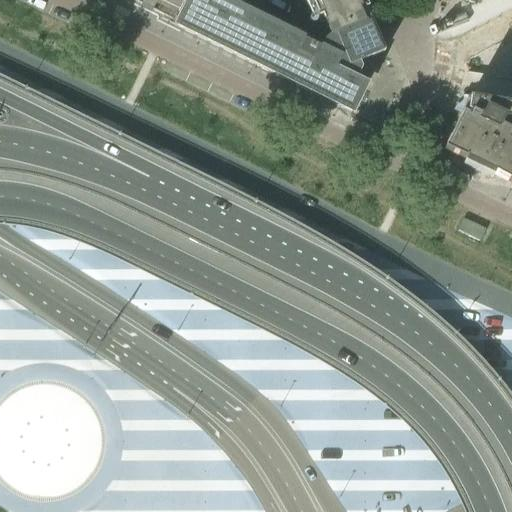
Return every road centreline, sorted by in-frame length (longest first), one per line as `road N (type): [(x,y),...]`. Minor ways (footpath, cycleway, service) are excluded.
road 1 (primary): [(0,196),(81,215),(365,362),(446,434),(492,511)]
road 2 (residential): [(511,307),(0,54)]
road 3 (primary): [(332,511),(285,434),(248,393),(0,229)]
road 4 (primary): [(511,454),(468,393),(404,332),(191,213)]
road 5 (residential): [(391,161),(56,0)]
road 6 (primary): [(141,356),(245,427),(302,511)]
road 7 (primary): [(191,213),(108,146),(0,94)]
road 8 (primary): [(141,356),(234,454),(275,511)]
road 9 (primary): [(191,213),(105,176),(0,153)]
road 10 (residential): [(391,161),(418,89),(386,0)]
road 11 (primary): [(0,263),(141,356)]
road 12 (residential): [(511,219),(391,161)]
